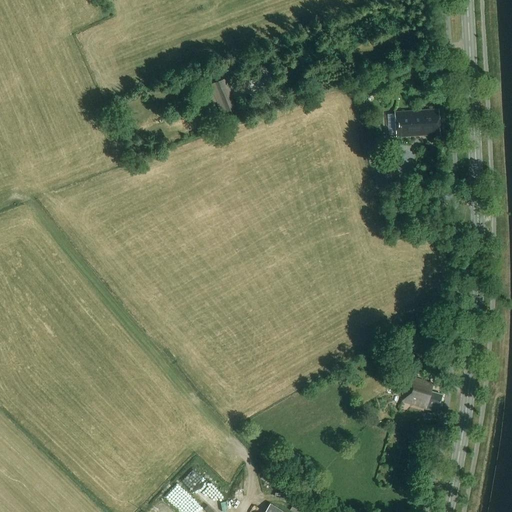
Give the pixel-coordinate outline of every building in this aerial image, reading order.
[(267,54),(257,58),(260,67),(270,64),(267,54)] [(222,77),(238,72),(234,62),(219,68),(222,77)] [(210,85),(220,109),(219,109),(222,117),(234,112),(230,102),(234,100),(225,79),(210,85)] [(360,95),(364,100),(372,94),(368,88),(360,95)] [(396,137),(440,134),(439,109),(394,112),(396,137)] [(380,180),(381,186),(389,186),(389,179),(394,179),(392,159),(378,160),(379,180),(380,180)] [(438,411),(442,395),(430,392),(432,384),(409,378),(402,402),(438,411)] [(425,419),(432,421),(434,415),(427,413),(425,419)] [(195,490),(207,477),(196,468),(185,480),(195,490)]
